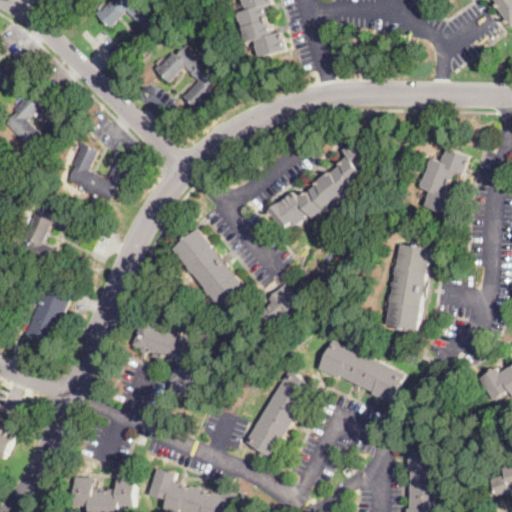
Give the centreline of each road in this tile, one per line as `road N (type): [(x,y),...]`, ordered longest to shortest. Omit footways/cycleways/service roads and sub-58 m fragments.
road 1 (residential): [(511,95),(371,94),(295,104),(244,125),(188,166),(150,216),(42,469),(15,511)]
road 2 (residential): [(450,358),(492,301),(511,116)]
road 3 (residential): [(299,511),(266,480),(73,398)]
road 4 (residential): [(7,0),(188,166)]
